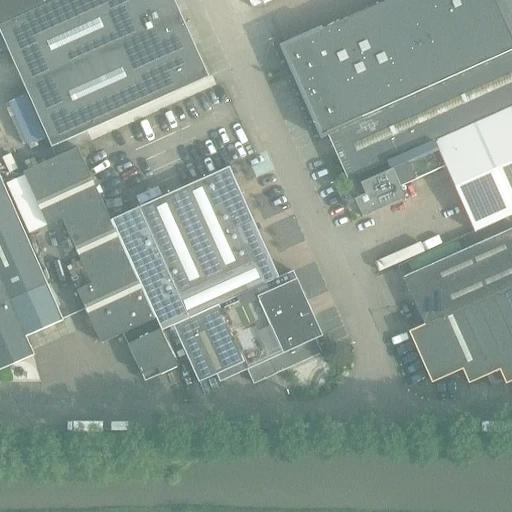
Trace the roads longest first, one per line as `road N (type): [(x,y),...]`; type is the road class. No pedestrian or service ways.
road 1 (unclassified): [(379,416),(378,356),(213,0)]
road 2 (unclassified): [(379,416),(0,420)]
road 3 (unclassified): [(511,417),(379,416)]
